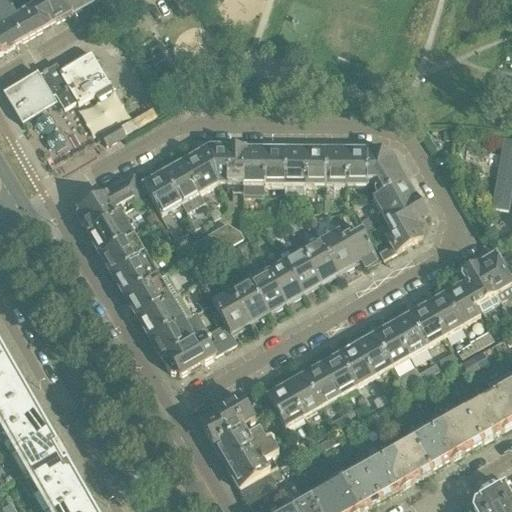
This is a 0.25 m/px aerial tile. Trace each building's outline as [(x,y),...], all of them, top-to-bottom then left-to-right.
[(40,0),(43,5),(56,26),(72,17),(62,0),(40,0)] [(62,0),(72,17),(88,8),(83,0),(62,0)] [(83,0),(88,8),(102,0),(83,0)] [(0,31),(17,21),(13,14),(10,15),(3,3),(0,4),(0,31)] [(17,21),(0,31),(0,58),(56,26),(43,5),(17,21)] [(94,62),(91,57),(77,65),(80,70),(94,62)] [(40,74),(4,95),(23,126),(59,105),(40,74)] [(112,94),(109,89),(95,98),(98,103),(112,94)] [(101,138),(107,150),(126,139),(120,127),(101,138)] [(443,135),(443,143),(458,144),(458,136),(443,135)] [(484,192),(487,197),(492,198),(497,195),(507,154),(503,149),(498,148),(493,151),(484,192)] [(218,188),(227,188),(227,150),(210,150),(198,157),(217,189),(218,188)] [(243,190),(244,152),(244,150),(227,150),(227,188),(242,188),(242,190),(243,190)] [(243,190),(264,190),(265,152),(262,152),(260,150),(254,150),(253,152),(244,152),(243,190)] [(264,190),(284,190),(285,153),(283,153),(281,150),(275,150),(273,153),(265,152),(264,190)] [(305,190),(305,153),(303,153),(301,151),(295,151),(293,153),(285,153),(284,190),(284,199),(305,199),(305,190)] [(305,190),(326,190),(326,153),(324,153),(322,151),(316,151),(314,153),(305,153),(305,190)] [(326,190),(326,199),(334,199),(334,190),(346,190),(347,153),(346,153),(345,153),(343,151),(337,151),(335,153),(326,153),(326,190)] [(367,190),(367,185),(367,153),(366,153),(364,151),(357,151),(355,153),(347,153),(346,190),(367,190)] [(372,202),(373,203),(405,184),(404,182),(405,179),(402,174),(399,173),(392,160),(393,158),(371,151),(371,153),(367,153),(367,185),(376,185),(379,189),(374,191),(374,195),(377,199),(372,202)] [(199,199),(217,189),(198,157),(195,156),(189,159),(189,162),(181,167),(199,199)] [(182,209),(199,199),(181,167),(180,167),(177,167),(172,170),(171,172),(163,177),(183,213),(184,213),(182,209)] [(170,221),(183,213),(163,177),(161,178),(159,177),(153,180),(152,183),(143,188),(174,244),(181,241),(174,228),(170,221)] [(133,180),(104,197),(111,210),(118,206),(119,208),(125,205),(127,207),(131,205),(133,210),(146,203),(133,180)] [(373,203),(383,220),(415,201),(411,194),(411,193),(411,191),(409,186),(406,185),(405,184),(373,203)] [(78,220),(88,238),(124,216),(119,208),(118,206),(111,210),(104,197),(80,210),(78,220)] [(393,237),(387,240),(388,240),(419,222),(427,218),(417,200),(415,201),(383,220),(393,237)] [(325,202),(324,215),(332,215),(332,202),(325,202)] [(284,208),(283,224),(293,222),(293,208),(284,208)] [(304,208),(304,220),(312,218),(312,208),(304,208)] [(209,215),(213,223),(221,218),(216,211),(209,215)] [(88,238),(101,260),(133,241),(126,228),(130,226),(124,216),(88,238)] [(264,228),(264,217),(263,217),(242,216),(243,232),(263,228),(264,228)] [(274,218),(264,217),(264,228),(274,226),(274,218)] [(360,224),(364,230),(372,226),(368,220),(360,224)] [(198,221),(191,225),(196,233),(203,229),(198,221)] [(315,221),(307,223),(312,232),(319,228),(315,221)] [(388,240),(387,240),(385,241),(390,251),(379,257),(383,264),(423,242),(421,239),(424,237),(425,232),(419,222),(388,240)] [(372,226),(364,230),(367,237),(376,232),(372,226)] [(287,229),(292,238),(297,236),(294,227),(287,229)] [(227,228),(225,229),(221,231),(222,232),(211,238),(211,237),(209,238),(210,239),(199,245),(198,244),(197,245),(197,246),(187,251),(191,259),(191,260),(191,261),(192,261),(197,269),(207,263),(208,263),(209,263),(209,262),(219,256),(219,257),(221,256),(220,255),(230,249),(231,250),(232,249),(242,243),(239,238),(240,237),(239,236),(227,229),(227,228)] [(274,230),(265,232),(271,242),(278,238),(274,230)] [(344,230),(336,234),(355,266),(361,263),(367,273),(380,266),(361,234),(350,240),(344,230)] [(249,244),(248,245),(250,248),(258,244),(252,232),(245,236),(249,244)] [(336,234),(319,244),(337,277),(345,272),(348,273),(353,270),(354,267),(355,266),(336,234)] [(155,245),(159,253),(171,245),(167,238),(155,245)] [(101,260),(114,281),(146,262),(133,241),(101,260)] [(319,244),(300,255),(318,287),(327,282),(330,283),(335,280),(336,277),(337,277),(319,244)] [(246,264),(239,250),(231,254),(239,268),(246,264)] [(279,258),(283,265),(301,297),(309,292),(312,293),(318,290),(318,287),(300,255),(291,260),(287,254),(279,258)] [(499,263),(505,273),(506,276),(511,272),(511,255),(511,256),(509,257),(506,259),(499,263)] [(478,266),(476,267),(495,299),(496,299),(500,306),(511,298),(511,285),(506,276),(505,273),(499,263),(496,258),(494,259),(491,258),(487,261),(486,264),(479,268),(478,266)] [(221,261),(214,265),(220,275),(227,271),(221,261)] [(114,281),(126,301),(158,282),(146,262),(114,281)] [(283,265),(265,275),(284,307),(292,302),(294,303),(300,300),(301,297),(283,265)] [(460,278),(465,286),(478,309),(482,316),(500,306),(496,299),(495,299),(476,267),(461,275),(460,278)] [(265,275),(248,284),(266,317),(274,313),(277,313),(282,310),(283,307),(284,307),(265,275)] [(191,277),(190,277),(183,281),(190,292),(197,288),(191,277)] [(126,301),(139,324),(171,305),(158,282),(126,301)] [(248,284),(230,295),(248,327),(256,323),(259,323),(264,320),(265,317),(266,317),(248,284)] [(451,294),(443,299),(462,331),(480,321),(474,311),(478,309),(465,286),(460,290),(457,289),(452,292),(451,294)] [(204,341),(164,365),(171,377),(181,380),(237,348),(231,337),(238,333),(241,333),(247,330),(247,328),(248,327),(230,295),(212,305),(226,328),(204,341)] [(434,304),(425,309),(444,342),(462,331),(443,299),(442,300),(440,299),(435,302),(434,304)] [(139,324),(151,344),(183,325),(171,305),(139,324)] [(416,314),(408,319),(427,351),(444,342),(425,309),(425,310),(422,309),(417,312),(416,314)] [(399,324),(390,329),(409,362),(427,351),(408,319),(407,320),(404,319),(399,322),(399,324)] [(511,329),(509,324),(492,333),(497,341),(511,332),(511,329)] [(151,344),(164,365),(204,341),(204,340),(195,345),(183,325),(151,344)] [(381,334),(373,339),(391,372),(409,362),(390,329),(389,330),(387,329),(382,332),(381,334)] [(470,345),(471,347),(475,354),(494,344),(489,335),(470,345)] [(364,344),(356,349),(374,382),(391,372),(373,339),(372,340),(369,339),(364,342),(364,344)] [(0,373),(10,368),(0,350),(0,347),(1,347),(0,345),(0,373)] [(475,354),(471,347),(457,355),(461,362),(475,354)] [(346,354),(338,359),(356,392),(374,382),(356,349),(354,350),(352,349),(347,352),(346,354)] [(483,355),(472,361),(478,372),(489,365),(483,355)] [(439,365),(443,372),(457,364),(453,357),(439,365)] [(328,365),(321,369),(339,401),(356,392),(338,359),(337,360),(334,359),(329,362),(328,365)] [(478,372),(472,361),(462,367),(468,377),(478,372)] [(422,375),(426,382),(440,374),(436,367),(422,375)] [(0,373),(0,412),(28,396),(26,396),(28,393),(23,386),(20,386),(10,368),(0,373)] [(311,375),(303,379),(321,411),(339,401),(321,369),(319,370),(316,369),(311,372),(311,375)] [(401,388),(405,395),(423,384),(416,372),(398,382),(401,388)] [(481,404),(464,414),(483,447),(511,430),(511,381),(511,379),(509,376),(490,386),(492,390),(495,396),(486,401),(483,396),(478,399),(481,404)] [(293,385),(285,389),(304,421),(321,411),(303,379),(301,380),(299,379),(294,382),(293,385)] [(390,394),(394,400),(394,401),(405,395),(401,388),(390,394)] [(304,421),(285,389),(284,390),(281,389),(276,392),(276,395),(267,399),(271,406),(275,413),(286,432),(304,421)] [(0,412),(0,429),(10,447),(44,427),(33,408),(35,406),(31,398),(28,399),(28,396),(0,412)] [(373,404),(377,411),(388,405),(384,397),(373,404)] [(203,431),(214,450),(244,432),(255,425),(241,402),(242,402),(241,401),(218,414),(221,419),(203,429),(203,431)] [(254,415),(259,423),(275,413),(271,406),(254,415)] [(441,427),(413,443),(432,476),(483,447),(464,414),(453,420),(450,415),(438,422),(441,427)] [(372,421),(382,438),(391,433),(381,416),(372,421)] [(341,420),(333,425),(330,426),(335,435),(346,428),(341,420)] [(10,447),(27,477),(62,456),(60,455),(62,453),(57,445),(54,446),(44,427),(10,447)] [(214,450),(227,472),(267,447),(259,434),(249,440),(244,432),(214,450)] [(337,436),(319,447),(324,454),(342,444),(337,436)] [(391,455),(362,472),(381,505),(432,476),(413,443),(408,446),(405,441),(388,450),(391,455)] [(305,444),(295,450),(299,458),(300,459),(310,453),(305,444)] [(267,447),(227,472),(240,494),(269,476),(277,472),(272,462),(278,458),(270,445),(267,447)] [(299,458),(295,450),(294,447),(287,451),(290,455),(288,456),(292,463),(299,458)] [(27,477),(44,507),(78,487),(67,468),(69,465),(65,458),(62,458),(62,456),(27,477)] [(275,487),(276,487),(284,483),(277,472),(269,476),(275,487)] [(340,485),(312,501),(317,511),(368,511),(381,505),(362,472),(353,477),(350,472),(337,479),(340,485)] [(276,487),(275,487),(269,476),(240,494),(248,508),(278,491),(276,487)] [(44,507),(46,511),(95,511),(91,505),(88,505),(78,487),(44,507)] [(474,511),(511,511),(511,503),(504,490),(476,506),(474,511)] [(317,511),(312,501),(303,506),(300,501),(287,508),(288,511),(317,511)]
